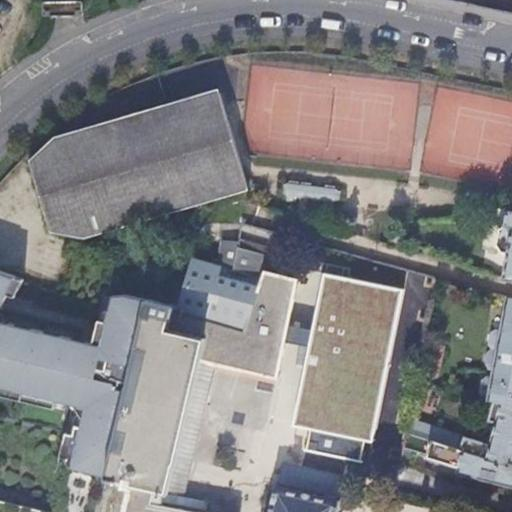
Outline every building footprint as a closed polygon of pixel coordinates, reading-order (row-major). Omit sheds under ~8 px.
[(77,2),(69,17),(83,16),(83,1),(77,2)] [(44,17),(69,17),(77,2),(44,2),(44,17)] [(26,159),(46,230),(79,237),(247,191),(220,89),(51,135),(26,159)] [(280,186),(279,196),(286,197),(285,203),(308,206),(308,200),(311,201),(310,204),(320,205),(320,202),(323,202),(322,207),(332,208),(332,202),(338,203),(339,192),(334,192),(334,187),(324,186),(324,189),(309,188),(310,185),(287,183),(287,187),(280,186)] [(250,186),(249,194),(257,195),(258,187),(250,186)] [(309,206),(309,214),(319,214),(320,207),(309,206)] [(193,260),(191,266),(177,308),(176,312),(177,312),(249,330),(262,291),(227,281),(217,277),(218,268),(215,267),(193,260)] [(420,286),(317,266),(287,420),(390,441),(420,286)] [(220,344),(216,361),(281,377),(302,279),(267,270),(262,291),(249,330),(177,312),(172,332),(220,344)] [(100,345),(92,343),(76,339),(0,321),(0,289),(7,275),(0,272),(0,390),(54,403),(66,406),(73,404),(80,427),(78,437),(70,436),(63,434),(57,457),(68,460),(66,464),(72,473),(106,482),(148,300),(125,294),(112,297),(109,309),(100,345)] [(0,302),(3,295),(12,297),(19,280),(7,275),(0,289),(0,302)] [(511,297),(507,296),(487,400),(496,403),(511,407),(511,297)] [(196,511),(165,505),(168,492),(184,494),(216,361),(220,344),(172,332),(177,312),(176,312),(177,308),(148,300),(106,482),(98,511),(196,511)] [(100,345),(109,309),(99,314),(92,343),(100,345)] [(0,398),(52,411),(54,403),(0,390),(0,398)] [(511,407),(496,403),(486,455),(511,461),(511,407)] [(73,404),(66,406),(73,425),(70,436),(78,437),(80,427),(73,404)] [(511,461),(486,455),(406,434),(403,450),(426,456),(426,459),(457,467),(456,472),(511,486),(511,461)] [(68,460),(57,457),(51,482),(59,484),(52,511),(28,511),(0,505),(0,511),(98,511),(106,482),(72,473),(66,464),(68,460)] [(284,464),(279,483),(337,496),(342,477),(284,464)] [(276,487),(270,511),(336,511),(339,501),(276,487)]
